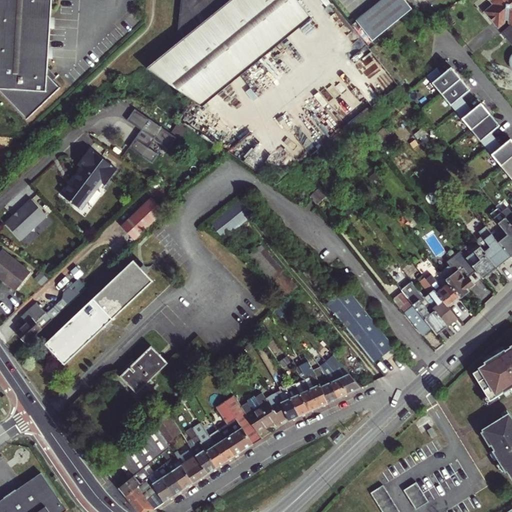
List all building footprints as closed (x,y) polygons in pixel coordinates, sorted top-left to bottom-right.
[(0,0),(0,89),(27,119),(59,90),(52,82),(47,76),(48,69),(48,59),(49,49),(50,29),(51,18),(51,0),(0,0)] [(181,0),(177,43),(147,68),(203,107),(311,18),(296,0),(181,0)] [(413,9),(405,0),(383,0),(357,20),(373,40),(413,9)] [(498,26),(505,20),(506,18),(508,19),(508,21),(510,23),(501,30),(511,43),(511,0),(490,0),(492,2),(484,8),(498,26)] [(432,84),(451,107),(461,99),(470,91),(452,68),(443,76),(432,84)] [(48,69),(47,76),(52,82),(56,78),(48,69)] [(427,78),(432,84),(443,76),(437,69),(427,78)] [(461,99),(451,107),(462,120),(472,112),(461,99)] [(462,120),(481,143),(491,134),(500,127),(481,104),(472,112),(462,120)] [(142,128),(130,146),(154,161),(162,149),(167,153),(178,135),(135,108),(128,119),(142,128)] [(371,140),(376,147),(389,134),(383,127),(371,140)] [(492,155),(502,147),(491,134),(481,143),(492,155)] [(511,180),(511,141),(511,139),(502,147),(492,155),(511,180)] [(80,166),(94,152),(89,149),(78,164),(80,166)] [(80,166),(81,167),(61,194),(81,209),(102,182),(105,185),(117,169),(94,152),(80,166)] [(323,191),(322,192),(325,196),(326,195),(332,189),(326,182),(320,188),(323,191)] [(319,188),(310,196),(311,197),(320,189),(319,188)] [(311,197),(317,204),(325,196),(322,192),(320,189),(311,197)] [(343,202),(332,189),(326,195),(336,208),(343,202)] [(207,225),(223,239),(257,212),(244,196),(207,225)] [(165,212),(151,197),(121,226),(135,240),(165,212)] [(34,198),(8,222),(23,238),(49,214),(34,198)] [(497,209),(511,226),(511,205),(511,204),(507,208),(502,201),(495,206),(497,209)] [(511,257),(511,256),(511,226),(497,209),(490,214),(507,236),(499,242),(511,257)] [(409,225),(405,220),(402,222),(400,220),(398,221),(407,232),(408,230),(406,227),(409,225)] [(511,266),(511,258),(511,257),(499,242),(491,232),(477,244),(480,247),(500,272),(502,274),(511,266)] [(250,256),(358,382),(370,373),(261,246),(250,256)] [(497,274),(500,272),(480,247),(466,258),(481,278),(483,279),(495,270),(497,274)] [(3,250),(0,253),(0,279),(15,292),(31,273),(3,250)] [(473,284),(481,278),(466,258),(459,263),(463,268),(451,277),(449,277),(447,279),(447,281),(448,283),(460,298),(469,291),(468,290),(473,285),(473,284)] [(154,281),(135,260),(46,344),(66,365),(154,281)] [(381,265),(385,270),(389,267),(385,262),(381,265)] [(426,279),(416,268),(412,271),(422,284),(421,285),(429,295),(424,298),(448,327),(458,319),(448,307),(426,279)] [(307,270),(306,271),(330,301),(331,300),(307,270)] [(306,271),(303,274),(330,308),(332,306),(331,304),(332,303),(331,302),(330,301),(306,271)] [(426,279),(448,307),(460,298),(448,283),(442,288),(432,275),(426,279)] [(404,293),(431,328),(437,335),(448,327),(424,298),(424,297),(417,302),(401,283),(397,286),(404,293)] [(65,293),(63,299),(69,305),(81,294),(77,289),(74,291),(71,288),(65,293)] [(375,364),(394,348),(347,289),(332,301),(331,302),(332,303),(331,304),(332,306),(330,308),(375,364)] [(422,335),(431,328),(404,293),(399,297),(406,305),(401,308),(422,335)] [(406,305),(399,297),(394,301),(400,309),(401,308),(406,305)] [(16,332),(27,343),(69,305),(63,299),(47,314),(37,303),(22,318),(26,323),(19,331),(18,330),(16,332)] [(283,300),(278,304),(282,309),(287,305),(283,300)] [(263,325),(258,328),(262,335),(267,332),(263,325)] [(511,344),(510,345),(511,348),(500,356),(498,353),(497,353),(485,361),(486,364),(474,372),(488,395),(491,400),(499,395),(504,392),(511,387),(511,344)] [(121,377),(137,393),(146,385),(168,363),(152,347),(121,377)] [(483,358),(485,361),(494,355),(492,352),(483,358)] [(313,358),(320,367),(327,375),(338,400),(348,396),(341,380),(326,362),(324,364),(317,355),(313,358)] [(333,356),(326,362),(341,380),(348,396),(362,390),(333,356)] [(319,409),(329,405),(314,371),(309,362),(305,364),(300,366),(306,377),(308,376),(309,378),(306,379),(319,409)] [(314,371),(329,405),(338,400),(327,375),(320,367),(314,371)] [(285,386),(278,376),(275,378),(283,390),(287,388),(286,386),(285,386)] [(289,423),(300,418),(287,388),(283,390),(275,378),(274,379),(278,387),(280,390),(276,392),(287,418),(289,423)] [(309,414),(319,409),(306,379),(303,381),(297,384),(309,414)] [(191,388),(194,392),(203,387),(199,381),(191,388)] [(300,418),(309,414),(297,384),(292,386),(287,388),(300,418)] [(211,399),(227,425),(244,452),(262,440),(259,435),(247,416),(229,387),(211,399)] [(247,416),(259,435),(274,424),(276,426),(287,418),(276,392),(271,395),(264,399),(266,402),(247,416)] [(491,400),(488,395),(483,398),(488,405),(500,398),(499,395),(491,400)] [(184,396),(176,403),(179,408),(187,401),(184,396)] [(168,411),(171,416),(179,408),(176,403),(168,411)] [(502,413),(505,417),(509,414),(511,418),(511,413),(508,408),(502,413)] [(182,434),(171,416),(168,411),(156,424),(168,443),(182,434)] [(505,417),(481,432),(490,446),(494,444),(496,448),(501,456),(498,458),(500,462),(506,471),(509,470),(511,473),(511,418),(509,414),(505,417)] [(212,421),(235,458),(241,454),(244,452),(227,425),(224,426),(218,417),(212,421)] [(202,425),(206,431),(226,464),(235,458),(212,421),(205,426),(204,424),(202,425)] [(226,464),(206,431),(205,432),(199,422),(191,426),(192,427),(192,428),(217,469),(226,464)] [(150,464),(154,461),(162,455),(164,454),(171,448),(168,443),(156,424),(106,472),(119,488),(150,464)] [(438,435),(433,427),(428,430),(433,438),(438,435)] [(217,469),(192,428),(186,431),(192,440),(188,443),(191,449),(208,476),(217,469)] [(208,476),(191,449),(181,456),(178,452),(174,454),(175,456),(180,463),(193,485),(208,476)] [(167,463),(162,455),(154,461),(157,465),(160,469),(166,464),(167,463)] [(167,463),(166,464),(184,491),(193,485),(180,463),(175,466),(171,460),(169,461),(167,463)] [(500,462),(497,464),(503,473),(506,471),(500,462)] [(119,488),(126,497),(142,484),(139,480),(148,473),(153,469),(150,464),(119,488)] [(184,491),(166,464),(160,469),(158,471),(174,497),(184,491)] [(150,477),(149,478),(165,504),(174,497),(158,471),(150,477)] [(65,511),(67,510),(42,473),(0,501),(0,511),(65,511)] [(139,480),(142,484),(149,478),(150,477),(148,473),(139,480)] [(152,511),(165,504),(149,478),(142,484),(126,497),(137,511),(152,511)] [(430,502),(418,482),(405,490),(417,510),(430,502)] [(401,511),(384,485),(372,493),(376,499),(383,511),(401,511)]
